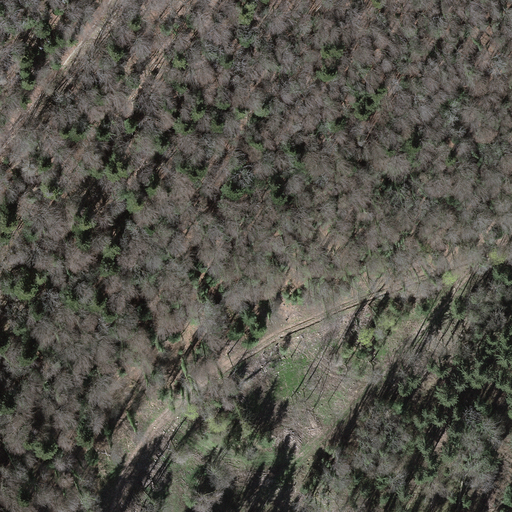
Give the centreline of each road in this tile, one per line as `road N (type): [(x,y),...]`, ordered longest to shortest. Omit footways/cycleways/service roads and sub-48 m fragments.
road 1 (track): [(114,511),(145,441),(172,405),(211,375),(367,295),(511,242)]
road 2 (track): [(0,137),(107,0)]
